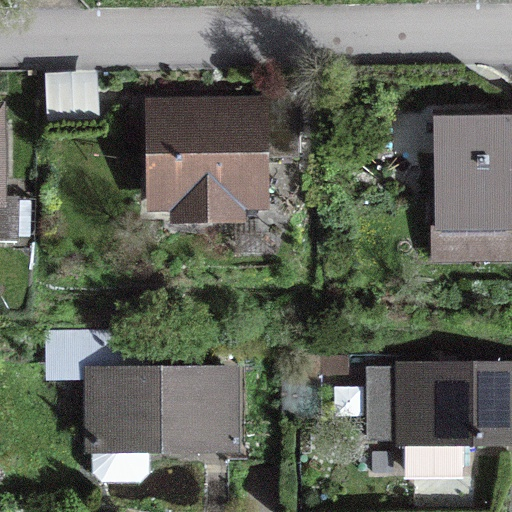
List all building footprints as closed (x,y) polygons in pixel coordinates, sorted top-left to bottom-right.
[(258,107),(154,109),(156,200),(181,200),(181,214),(235,213),(235,199),(260,199),(259,158),(299,157),(298,86),(258,87),(258,107)] [(511,191),(511,111),(434,113),(435,257),(511,256),(511,192),(511,191)] [(347,357),(281,356),(282,416),(322,416),(322,373),(347,373),(347,357)] [(511,365),(368,368),(368,438),(403,438),(403,466),(413,476),(453,476),(463,466),(463,441),(511,440),(511,365)] [(148,447),(232,446),(231,371),(91,372),(93,472),(102,481),(138,481),(148,471),(148,447)]
